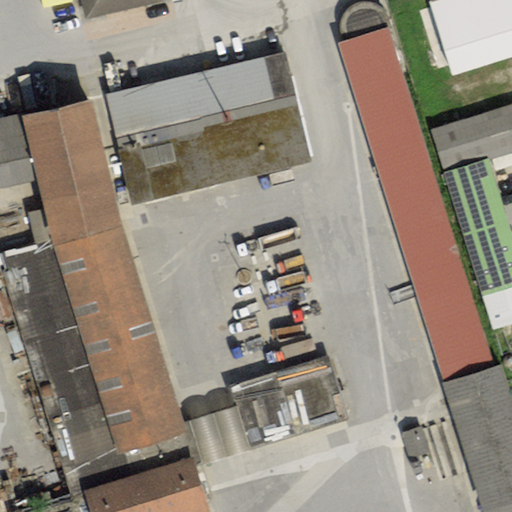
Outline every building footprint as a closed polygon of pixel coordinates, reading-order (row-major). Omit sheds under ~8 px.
[(88,0),(92,17),(161,0),(88,0)] [(511,57),(511,0),(441,0),(428,4),(451,77),(511,57)] [(388,28),(338,43),(443,383),(495,367),(388,28)] [(292,50),(114,93),(142,205),(319,162),(292,50)] [(105,96),(39,111),(68,246),(133,226),(105,96)] [(511,106),(430,131),(443,173),(489,159),(511,151),(511,106)] [(511,234),(489,159),(443,173),(481,297),(511,288),(511,234)] [(68,246),(132,451),(197,431),(133,226),(68,246)] [(235,387),(250,447),(345,423),(330,363),(235,387)] [(495,367),(443,383),(484,511),(511,511),(511,397),(501,365),(495,367)] [(218,459),(249,453),(243,416),(211,422),(218,459)] [(206,458),(102,494),(108,511),(216,511),(223,510),(206,458)]
